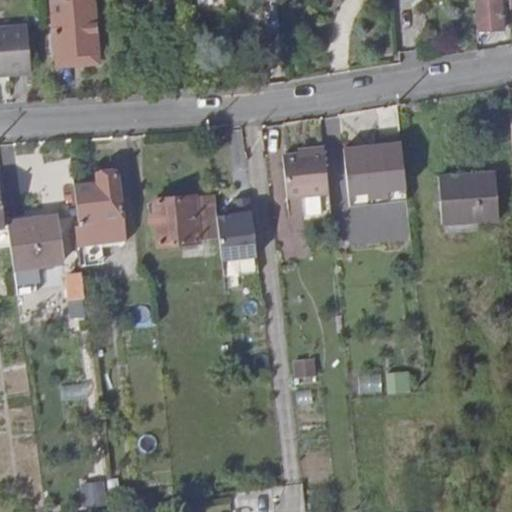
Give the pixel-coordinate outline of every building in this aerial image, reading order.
[(101,64),(97,0),(90,0),(91,3),(69,4),(68,0),(51,0),(57,73),(77,71),(77,65),(101,64)] [(497,0),(477,0),(479,25),(499,24),(497,0)] [(27,26),(0,27),(0,73),(29,71),(27,26)] [(381,131),(399,130),(397,107),(379,110),(381,131)] [(496,127),(439,131),(442,177),(499,172),(496,127)] [(360,150),(340,152),(345,198),(363,196),(364,202),(382,200),(381,194),(406,192),(401,146),(378,148),(379,158),(361,160),(360,150)] [(378,148),(360,150),(361,160),(379,158),(378,148)] [(280,160),(283,187),(285,202),(326,198),(321,152),(305,154),(305,157),(280,160)] [(73,187),(78,228),(98,225),(97,221),(121,218),(115,172),(95,175),(96,184),(73,187)] [(363,196),(345,198),(347,210),(407,204),(406,192),(381,194),(382,200),(364,202),(363,196)] [(211,232),(212,239),(220,238),(214,194),(195,196),(199,233),(211,232)] [(160,245),(212,239),(211,232),(199,233),(195,196),(154,201),(160,245)] [(238,214),(217,217),(222,260),(259,255),(252,197),(236,199),(238,214)] [(78,228),(81,248),(124,243),(121,218),(97,221),(98,225),(78,228)] [(8,226),(15,272),(36,269),(61,265),(54,220),(8,226)] [(278,267),(280,282),(293,281),(291,266),(278,267)] [(36,269),(15,272),(17,281),(37,279),(36,269)] [(67,273),(71,316),(88,314),(85,272),(67,273)] [(294,379),(316,378),(315,360),(294,360),(294,379)] [(85,382),(64,385),(65,397),(86,394),(85,382)] [(84,508),(107,505),(104,481),(81,484),(84,508)]
